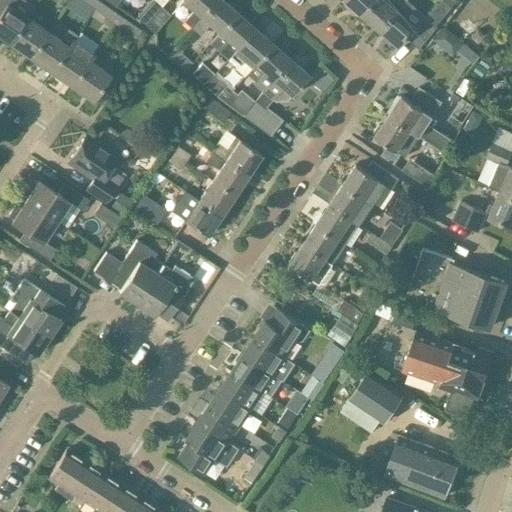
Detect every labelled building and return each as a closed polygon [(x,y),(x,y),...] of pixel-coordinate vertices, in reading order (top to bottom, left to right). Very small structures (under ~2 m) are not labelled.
[(0,0),(0,35),(10,42),(27,17),(28,17),(36,6),(28,0),(26,0),(19,11),(8,3),(9,0),(0,0)] [(97,0),(81,0),(93,8),(98,1),(97,0)] [(154,0),(152,0),(137,18),(145,25),(162,6),(154,0)] [(191,27),(214,0),(183,0),(194,9),(184,21),(191,27)] [(237,11),(223,0),(214,0),(191,27),(200,35),(210,23),(219,32),(237,11)] [(354,7),(362,14),(373,0),(343,0),(344,2),(351,8),(354,7)] [(386,0),(373,0),(362,14),(380,30),(381,29),(405,1),(405,2),(406,0),(392,0),(390,3),(386,0)] [(424,17),(407,37),(419,48),(437,26),(436,25),(451,7),(443,0),(441,0),(425,18),(424,17)] [(98,1),(93,8),(105,17),(102,22),(110,27),(113,22),(119,15),(98,1)] [(380,30),(399,46),(407,37),(424,17),(405,2),(405,1),(381,29),(380,30)] [(162,6),(145,25),(154,32),(170,14),(162,6)] [(218,51),(227,59),(255,27),(237,11),(219,32),(228,40),(218,51)] [(119,15),(113,22),(134,37),(139,29),(119,15)] [(27,17),(10,42),(30,56),(47,31),(28,17),(27,17)] [(273,43),(255,27),(227,59),(236,66),(242,59),(252,67),(256,63),(273,43)] [(445,27),(435,39),(453,55),(457,50),(463,43),(445,27)] [(61,40),(47,31),(30,56),(51,70),(72,39),(75,34),(68,29),(61,40)] [(471,36),(478,43),(485,36),(478,29),(471,36)] [(93,53),(72,39),(51,70),(71,85),(89,59),(93,53)] [(264,70),(253,83),(263,91),(291,59),(273,43),(256,63),(264,70)] [(176,45),(166,56),(185,71),(186,69),(193,62),(181,52),(182,51),(176,45)] [(110,74),(89,59),(71,85),(92,99),(110,74)] [(254,101),(243,115),(270,135),(282,119),(265,107),(272,99),(274,101),(287,100),(309,75),(291,59),(263,91),(254,101)] [(202,63),(192,74),(205,85),(214,74),(202,63)] [(214,74),(205,85),(217,96),(217,95),(222,99),(232,89),(214,74)] [(394,106),(388,115),(419,135),(442,151),(451,139),(428,123),(442,102),(419,87),(410,100),(402,94),(401,95),(398,95),(393,102),(394,106)] [(232,89),(222,99),(243,115),(254,101),(241,89),(237,94),(232,89)] [(210,97),(203,107),(203,108),(222,122),(230,112),(210,97)] [(482,115),(474,110),(470,118),(477,123),(482,115)] [(378,124),(373,131),(375,135),(406,156),(419,135),(388,115),(382,124),(378,124)] [(122,178),(110,170),(119,156),(85,134),(68,161),(94,178),(87,188),(107,201),(122,178)] [(217,142),(211,150),(247,174),(261,154),(234,136),(226,148),(217,142)] [(511,151),(492,143),(486,156),(499,161),(507,165),(507,164),(511,152),(511,151)] [(401,152),(388,144),(381,155),(393,163),(401,152)] [(178,146),(173,153),(185,161),(190,154),(178,146)] [(211,150),(205,160),(219,169),(212,179),(234,194),(247,174),(211,150)] [(173,153),(168,160),(180,168),(185,161),(173,153)] [(428,187),(430,183),(436,175),(410,157),(402,169),(428,187)] [(356,163),(342,184),(373,204),(385,185),(391,189),(399,178),(372,160),(365,169),(356,163)] [(499,161),(489,186),(500,191),(500,190),(511,195),(511,165),(507,164),(507,165),(499,161)] [(212,179),(199,199),(221,214),(234,194),(212,179)] [(25,200),(55,220),(68,200),(82,209),(89,199),(67,185),(61,195),(39,180),(25,200)] [(342,184),(329,204),(359,224),(373,204),(342,184)] [(180,200),(173,211),(178,215),(202,230),(207,234),(221,214),(199,199),(185,190),(179,199),(180,200)] [(500,191),(489,216),(511,225),(511,195),(500,190),(500,191)] [(139,192),(132,202),(159,220),(165,210),(139,192)] [(120,193),(111,207),(120,213),(129,199),(120,193)] [(453,220),(478,231),(487,210),(461,199),(453,220)] [(15,204),(9,214),(14,218),(12,220),(25,229),(34,235),(28,245),(49,259),(56,249),(42,240),(55,220),(25,200),(20,208),(15,204)] [(329,204),(316,223),(346,243),(359,224),(329,204)] [(391,220),(379,237),(392,246),(403,229),(391,220)] [(316,223),(303,243),(333,263),(346,243),(316,223)] [(372,232),(367,239),(387,253),(392,246),(379,237),(372,232)] [(105,252),(93,270),(120,288),(118,290),(136,302),(162,263),(153,257),(156,252),(136,239),(121,262),(105,252)] [(303,243),(289,264),(319,284),(333,263),(303,243)] [(406,296),(476,320),(491,325),(506,282),(451,263),(452,257),(423,247),(406,296)] [(204,262),(194,277),(194,278),(205,285),(215,269),(204,262)] [(171,269),(162,263),(136,302),(154,314),(156,311),(167,319),(194,277),(174,264),(171,269)] [(367,275),(362,282),(374,291),(379,283),(367,275)] [(9,309),(48,336),(60,318),(57,316),(65,305),(24,277),(10,297),(15,300),(9,309)] [(64,279),(57,289),(69,297),(76,286),(64,279)] [(344,299),(337,309),(357,322),(364,312),(344,299)] [(359,323),(357,322),(337,309),(334,307),(331,313),(338,317),(328,334),(344,345),(359,323)] [(36,354),(48,336),(9,309),(3,318),(0,316),(0,345),(26,363),(34,352),(36,354)] [(397,310),(393,321),(411,328),(415,316),(397,310)] [(254,336),(285,356),(296,340),(297,341),(303,340),(310,329),(284,311),(275,325),(266,318),(254,336)] [(469,416),(476,395),(478,395),(493,351),(476,346),(474,350),(415,329),(402,369),(441,382),(439,387),(451,391),(445,408),(469,416)] [(254,336),(243,353),(282,379),(284,380),(295,363),(285,356),(254,336)] [(243,353),(232,370),(263,390),(271,396),(282,379),(243,353)] [(323,380),(335,362),(324,356),(313,373),(323,380)] [(1,361),(0,363),(0,370),(10,376),(15,369),(1,361)] [(232,370),(220,387),(251,407),(263,390),(232,370)] [(368,370),(349,398),(369,411),(362,422),(373,429),(380,419),(384,422),(403,393),(368,370)] [(312,375),(302,390),(313,397),(323,383),(312,375)] [(220,387),(209,404),(240,424),(251,407),(220,387)] [(297,413),(301,406),(290,399),(285,405),(297,413)] [(209,404),(198,421),(229,442),(240,424),(209,404)] [(287,408),(278,421),(287,427),(296,414),(287,408)] [(239,448),(229,442),(198,421),(186,438),(189,441),(179,456),(205,472),(215,457),(227,466),(239,448)] [(279,426),(272,436),(278,440),(285,430),(279,426)] [(400,435),(385,474),(444,496),(459,457),(400,435)] [(259,447),(253,457),(256,460),(263,464),(269,454),(259,447)] [(54,489),(63,494),(84,460),(66,449),(48,477),(58,483),(54,489)] [(103,472),(84,460),(63,494),(71,500),(75,494),(84,501),(103,472)] [(256,460),(243,480),(249,484),(263,464),(256,460)] [(102,511),(121,484),(103,472),(84,501),(94,507),(90,511),(102,511)] [(128,511),(139,495),(121,484),(102,511),(128,511)] [(153,511),(157,507),(139,495),(128,511),(153,511)] [(432,511),(387,496),(381,511),(432,511)]
